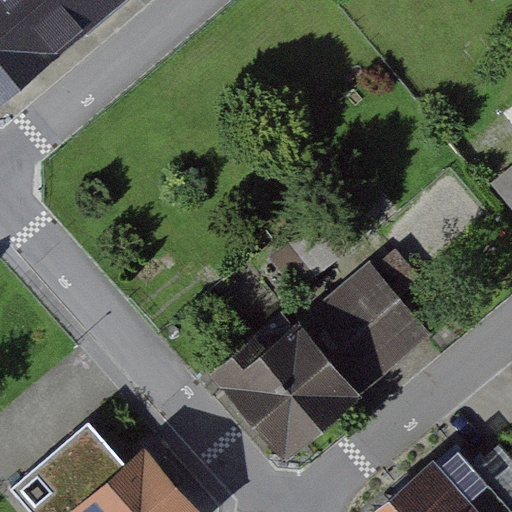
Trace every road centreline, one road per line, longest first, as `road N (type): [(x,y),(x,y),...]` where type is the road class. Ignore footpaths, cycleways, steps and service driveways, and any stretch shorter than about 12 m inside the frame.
road 1 (residential): [(278,511),(0,200)]
road 2 (residential): [(295,511),(511,331)]
road 3 (residential): [(0,171),(203,0)]
